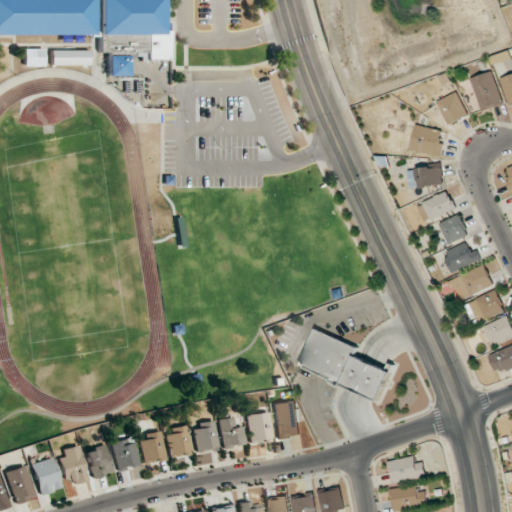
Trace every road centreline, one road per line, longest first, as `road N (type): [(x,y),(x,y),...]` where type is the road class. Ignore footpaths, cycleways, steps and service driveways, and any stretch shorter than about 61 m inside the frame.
road 1 (tertiary): [(280,0),(335,144),(444,381),(471,466),(476,511)]
road 2 (residential): [(87,511),(358,451),(511,398)]
road 3 (residential): [(511,263),(472,178),(483,154),(511,142)]
